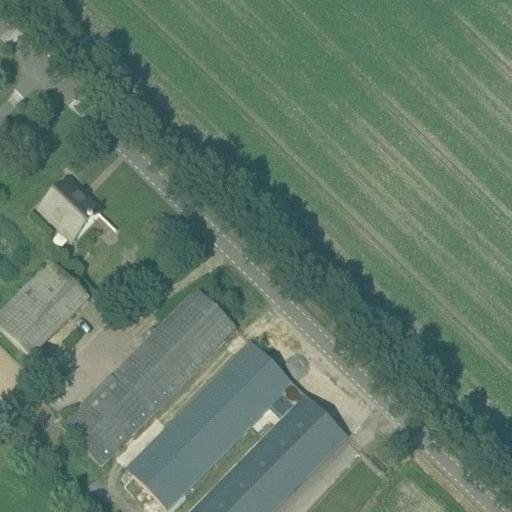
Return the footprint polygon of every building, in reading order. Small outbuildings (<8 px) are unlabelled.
[(39,212),(48,221),(51,224),(55,219),(77,239),(99,216),(66,184),(39,212)] [(0,332),(30,361),(89,302),(51,265),(0,316),(0,332)] [(197,292),(183,306),(61,429),(101,468),(237,331),(197,292)] [(166,511),(278,396),(290,384),(251,345),(126,472),(133,479),(124,488),(147,511),(155,511),(161,506),(166,511)] [(192,511),(273,511),(346,439),(290,384),(278,396),(292,409),(192,511)]
